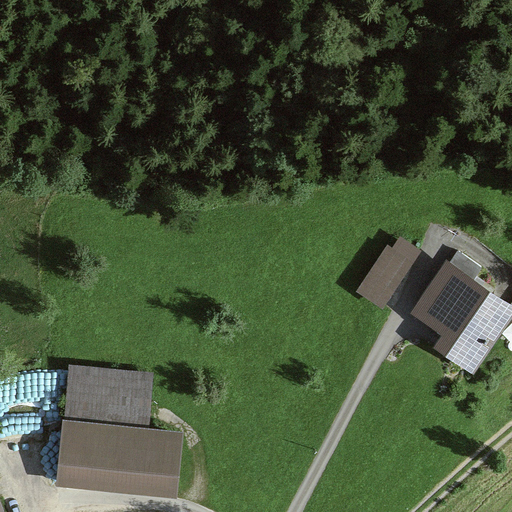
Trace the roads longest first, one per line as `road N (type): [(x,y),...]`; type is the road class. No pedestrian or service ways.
road 1 (track): [(294,511),(440,237)]
road 2 (track): [(418,511),(511,429)]
